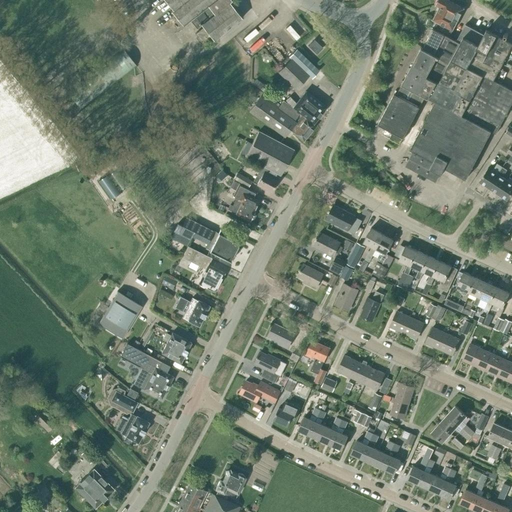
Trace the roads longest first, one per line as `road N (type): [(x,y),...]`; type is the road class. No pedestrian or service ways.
road 1 (residential): [(511,406),(251,285)]
road 2 (residential): [(428,511),(296,452),(195,394)]
road 3 (tertiary): [(308,169),(362,61),(357,17)]
road 4 (residential): [(450,243),(308,169)]
road 5 (tertiary): [(131,511),(195,394)]
road 6 (tertiary): [(251,285),(308,169)]
road 7 (tertiary): [(195,394),(251,285)]
